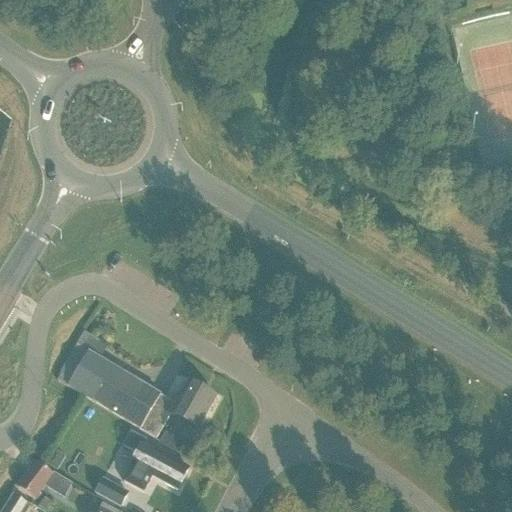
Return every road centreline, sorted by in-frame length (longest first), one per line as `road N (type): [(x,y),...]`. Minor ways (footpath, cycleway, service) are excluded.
road 1 (unclassified): [(297,413),(112,292),(85,284),(46,307),(25,418),(0,440)]
road 2 (secondary): [(156,158),(511,376)]
road 3 (unclassified): [(432,511),(297,413)]
road 4 (tertiary): [(0,294),(70,178)]
